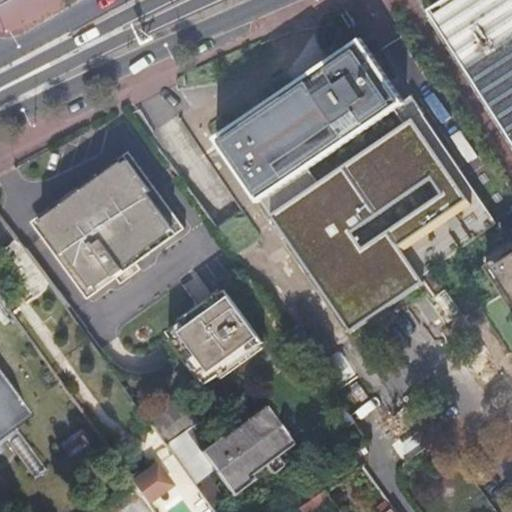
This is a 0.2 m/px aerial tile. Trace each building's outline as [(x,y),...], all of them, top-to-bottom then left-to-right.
[(511,263),(494,275),(511,302),(511,0),(447,0),(429,12),(511,138),(511,263)] [(214,141),(257,202),(400,103),(359,44),(214,141)] [(400,103),(257,202),(351,334),(424,282),(421,278),(498,224),(479,196),(482,195),(415,93),(400,103)] [(131,158),(56,212),(107,284),(183,228),(131,158)] [(107,284),(56,212),(33,228),(87,299),(107,284)] [(49,287),(14,239),(0,250),(0,255),(32,299),(49,287)] [(165,332),(204,385),(262,344),(223,290),(165,332)] [(180,383),(185,391),(189,395),(201,395),(188,378),(180,383)] [(0,440),(30,481),(43,473),(10,429),(26,418),(0,382),(0,440)] [(185,391),(145,417),(149,424),(163,443),(171,454),(193,484),(206,475),(205,473),(211,469),(231,494),(253,479),(250,475),(264,464),(271,474),(283,466),(276,455),(292,445),(267,409),(250,422),(242,412),(232,419),(215,431),(204,416),(189,395),(185,391)] [(448,442),(442,434),(425,446),(432,455),(448,442)] [(206,475),(193,484),(211,508),(224,499),(206,475)] [(326,492),(326,490),(302,509),(303,511),(324,511),(336,504),(326,492)] [(390,511),(392,511),(384,500),(372,509),(374,511),(390,511)]
